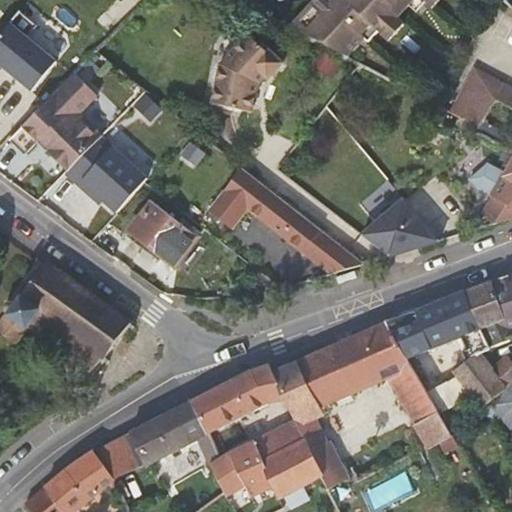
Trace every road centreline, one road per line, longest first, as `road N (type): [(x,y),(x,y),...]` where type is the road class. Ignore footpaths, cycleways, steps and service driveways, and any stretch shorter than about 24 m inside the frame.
road 1 (residential): [(511,255),(229,368)]
road 2 (residential): [(229,368),(0,200)]
road 3 (residential): [(0,491),(97,427),(229,368)]
